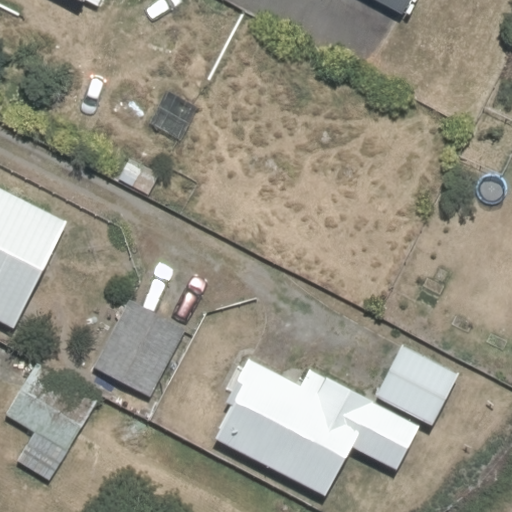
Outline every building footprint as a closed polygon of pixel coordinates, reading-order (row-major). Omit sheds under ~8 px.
[(422,0),(372,0),(415,17),(422,0)] [(0,320),(11,326),(66,219),(0,185),(0,320)] [(130,295),(91,364),(158,402),(191,342),(178,334),(183,326),(130,295)] [(453,372),(395,341),(366,394),(306,362),(293,385),(241,356),(203,425),(323,490),(348,442),(391,466),(418,417),(426,421),(453,372)] [(35,363),(6,413),(33,429),(17,458),(52,477),(97,399),(35,363)]
